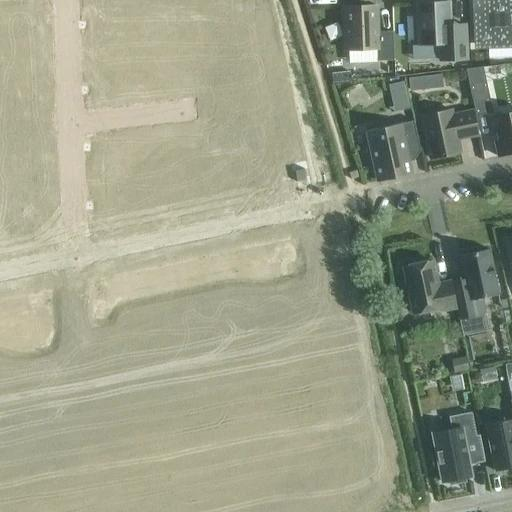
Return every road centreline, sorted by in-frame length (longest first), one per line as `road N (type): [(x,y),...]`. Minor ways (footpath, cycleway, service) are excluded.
road 1 (residential): [(370,196),(0,275)]
road 2 (residential): [(370,196),(511,165)]
road 3 (residential): [(64,0),(69,121)]
